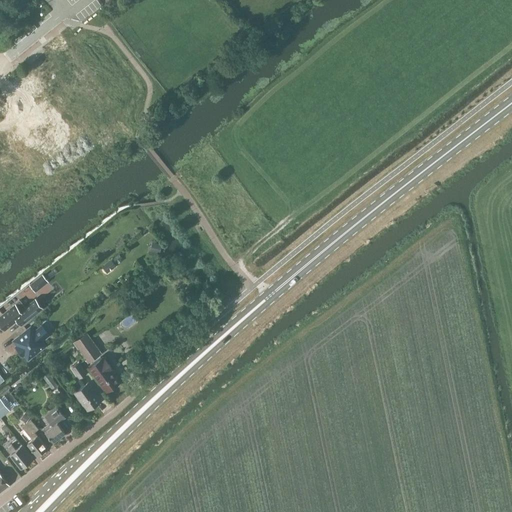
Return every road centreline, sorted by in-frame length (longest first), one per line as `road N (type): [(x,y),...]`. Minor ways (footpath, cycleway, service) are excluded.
road 1 (primary): [(50,502),(235,324),(511,102)]
road 2 (residential): [(0,502),(144,385)]
road 3 (residential): [(0,238),(45,200),(0,142)]
